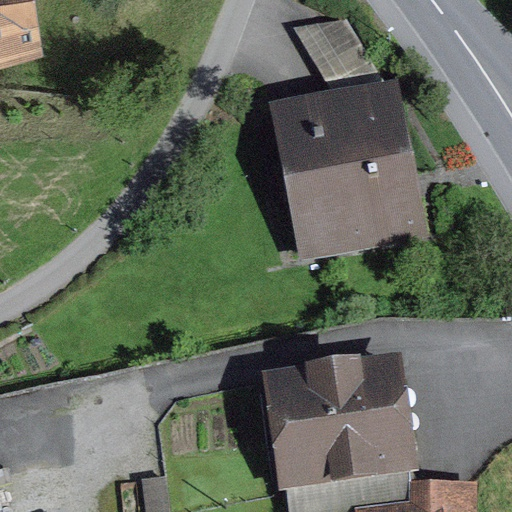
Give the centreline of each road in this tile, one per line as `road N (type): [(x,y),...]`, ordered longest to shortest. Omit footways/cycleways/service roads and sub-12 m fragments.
road 1 (residential): [(0,308),(95,248),(139,199),(242,0)]
road 2 (tertiary): [(435,0),(511,107)]
